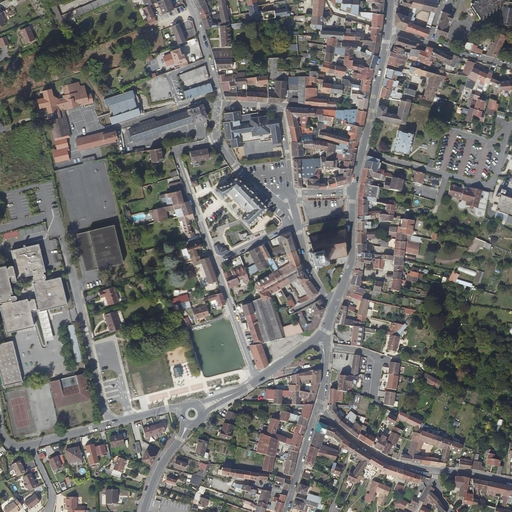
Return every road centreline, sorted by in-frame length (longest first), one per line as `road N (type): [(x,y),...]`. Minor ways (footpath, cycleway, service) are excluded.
road 1 (residential): [(63,229),(107,424)]
road 2 (residential): [(289,194),(280,106),(217,103)]
road 3 (residential): [(318,406),(384,459),(433,470)]
road 4 (residential): [(489,184),(362,150)]
road 5 (residential): [(387,28),(511,65)]
road 6 (secondary): [(387,28),(362,150)]
road 7 (residential): [(216,265),(173,149)]
road 8 (residential): [(256,381),(216,265)]
road 9 (residential): [(217,103),(216,140),(277,200)]
